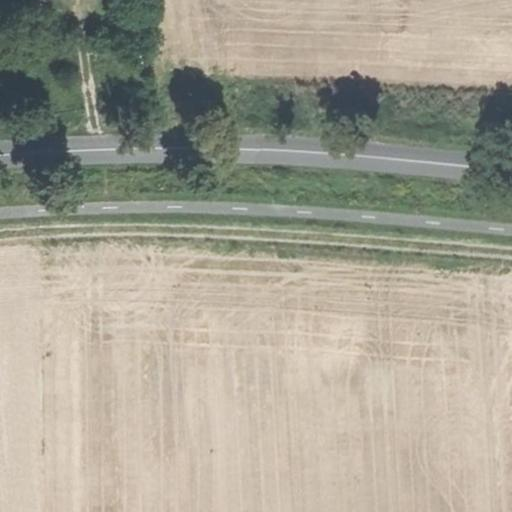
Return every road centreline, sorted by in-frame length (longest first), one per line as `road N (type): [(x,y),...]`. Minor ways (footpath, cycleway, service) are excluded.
road 1 (tertiary): [(0,152),(151,145),(511,169)]
road 2 (track): [(511,252),(145,228),(0,235)]
